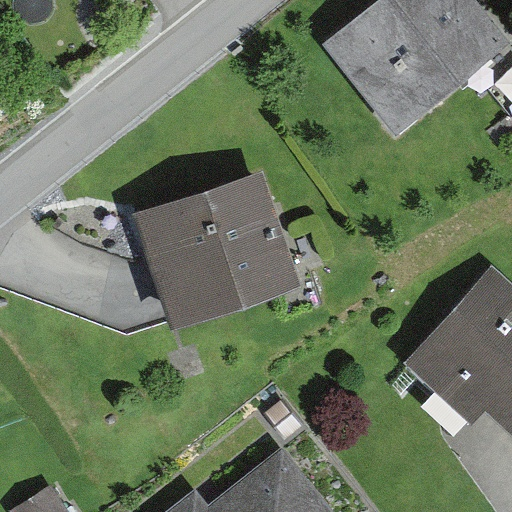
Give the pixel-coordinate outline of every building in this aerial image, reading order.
[(373,0),(324,39),(396,130),(510,40),(478,0),(373,0)] [(133,209),(171,322),(301,279),(263,166),(133,209)] [(511,279),(491,261),(405,356),(472,417),(485,404),(511,428),(511,279)] [(196,484),(160,511),(336,511),(281,443),(209,501),(196,484)] [(69,511),(52,484),(10,508),(12,511),(69,511)]
